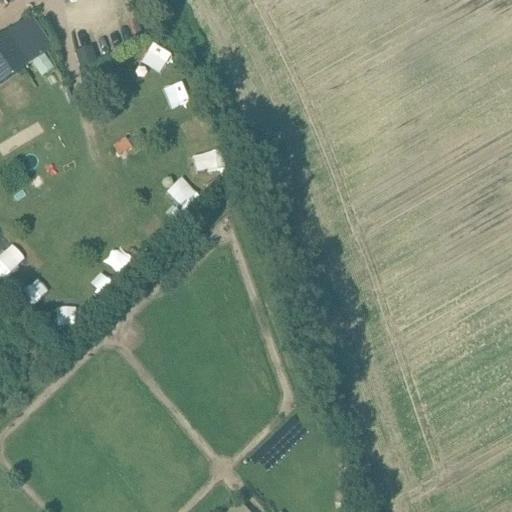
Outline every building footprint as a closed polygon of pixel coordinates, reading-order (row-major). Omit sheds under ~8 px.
[(0,85),(53,49),(30,17),(0,38),(0,85)] [(158,49),(145,62),(162,78),(175,64),(158,49)] [(140,143),(136,137),(128,142),(126,139),(112,149),(117,157),(140,143)] [(180,180),(166,193),(177,206),(178,205),(190,217),(203,204),(180,180)] [(157,218),(143,228),(154,243),(168,232),(157,218)] [(0,277),(4,282),(25,262),(11,246),(0,255),(0,277)] [(95,298),(110,284),(95,267),(79,282),(95,298)] [(31,309),(44,294),(30,281),(17,296),(31,309)] [(56,309),(56,327),(76,328),(76,309),(56,309)]
